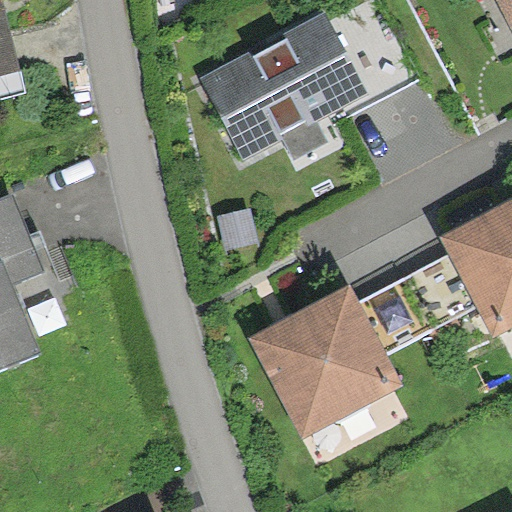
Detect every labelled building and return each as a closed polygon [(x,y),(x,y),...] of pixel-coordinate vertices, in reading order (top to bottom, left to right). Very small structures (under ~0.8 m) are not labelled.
[(511,0),(481,0),(511,59),(511,0)] [(316,16),(191,82),(234,161),(272,141),(284,163),(322,143),(310,121),(358,95),(316,16)] [(0,86),(8,85),(0,46),(0,86)] [(6,196),(0,198),(0,372),(27,362),(1,293),(38,279),(6,196)] [(511,202),(432,243),(440,258),(465,308),(482,342),(511,327),(511,202)] [(440,258),(348,304),(373,355),(465,308),(440,258)] [(342,292),(243,342),(295,444),(393,395),(373,355),(348,304),(342,292)]
